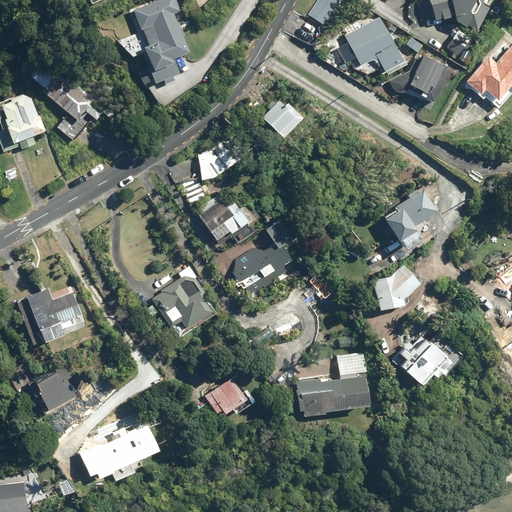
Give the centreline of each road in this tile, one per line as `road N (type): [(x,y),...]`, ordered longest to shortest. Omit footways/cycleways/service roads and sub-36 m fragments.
road 1 (residential): [(287,0),(244,76),(210,112),(0,240)]
road 2 (unknown): [(389,122),(454,172),(459,185),(447,251),(418,292)]
road 3 (unknown): [(264,43),(389,122)]
